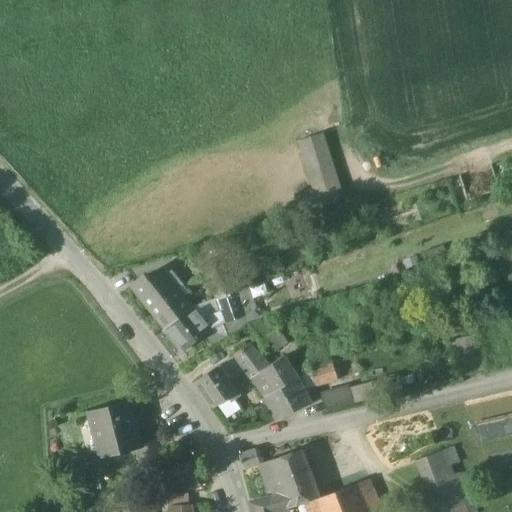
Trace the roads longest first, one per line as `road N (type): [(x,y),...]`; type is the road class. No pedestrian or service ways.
road 1 (tertiary): [(215,446),(164,362),(0,178)]
road 2 (residential): [(215,446),(511,377)]
